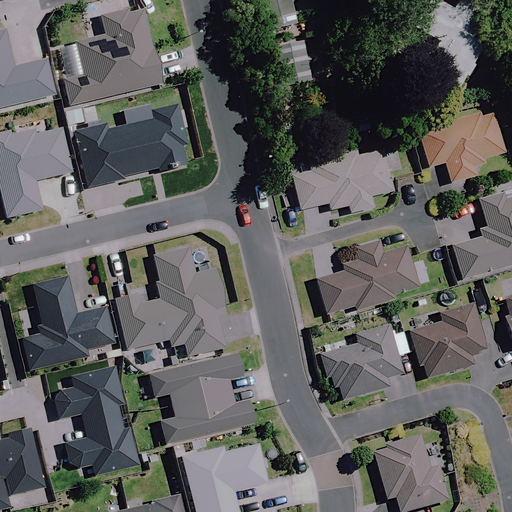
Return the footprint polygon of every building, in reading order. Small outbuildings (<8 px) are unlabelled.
[(489,0),(454,0),(452,5),(443,0),(426,0),(411,26),(437,41),(433,47),(423,41),(409,65),(456,93),(483,45),(468,37),(489,0)] [(476,118),(476,115),(413,132),(423,170),(439,166),(445,186),(472,179),(470,171),(482,168),(480,161),(500,156),(489,115),(476,118)] [(300,161),(302,168),(287,171),(294,212),(324,207),(325,213),(343,210),(344,215),(368,211),(366,197),(386,194),(379,156),(368,157),(367,150),(300,161)] [(511,192),(450,209),(449,207),(403,219),(413,256),(445,247),(454,283),(511,267),(511,192)] [(351,310),(352,316),(390,305),(388,297),(412,290),(401,250),(378,256),(374,243),(335,253),(341,273),(311,282),(321,318),(351,310)] [(499,327),(507,353),(511,351),(511,300),(501,303),(507,325),(499,327)] [(466,357),(480,353),(466,306),(436,315),(439,324),(405,335),(419,382),(469,366),(466,357)] [(383,328),(350,338),(352,347),(347,349),(313,358),(319,380),(324,379),(327,390),(332,389),(336,403),(384,389),(382,381),(397,377),(383,328)] [(426,472),(415,441),(367,458),(384,504),(390,501),(394,511),(416,511),(445,502),(434,469),(426,472)]
